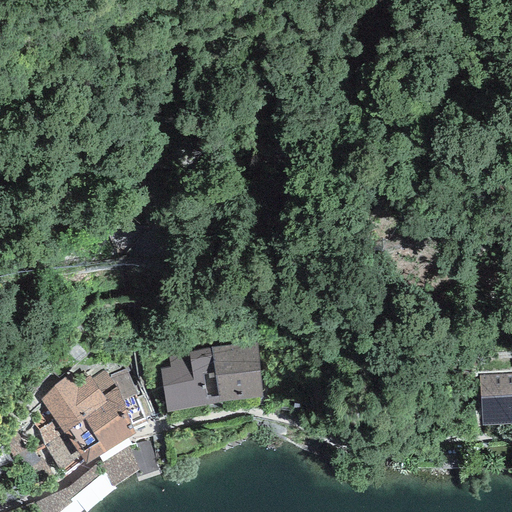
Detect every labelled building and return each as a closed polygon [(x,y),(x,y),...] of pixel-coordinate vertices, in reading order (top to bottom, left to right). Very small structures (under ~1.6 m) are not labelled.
[(262,398),(257,342),(210,348),(168,356),(170,368),(159,369),(166,413),(206,405),(262,398)] [(70,374),(39,400),(54,420),(38,430),(44,445),(60,472),(81,456),(86,465),(134,434),(119,394),(103,371),(92,380),(88,375),(77,381),(70,374)] [(511,373),(478,376),(481,426),(511,423),(511,373)] [(149,441),(129,446),(139,470),(135,473),(136,477),(157,469),(149,441)] [(64,488),(35,503),(40,511),(59,511),(71,502),(69,500),(105,473),(112,487),(135,473),(139,470),(129,446),(103,463),(101,460),(64,488)]
